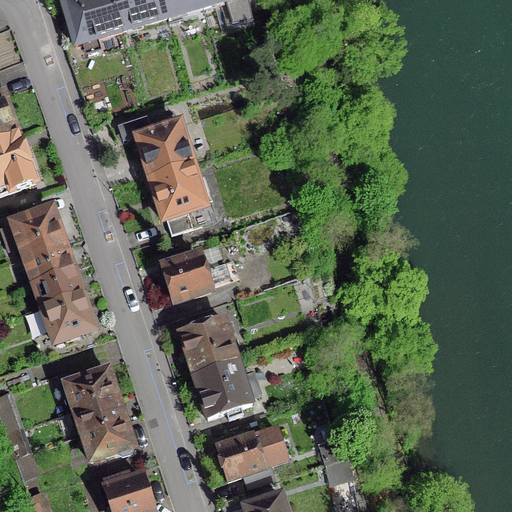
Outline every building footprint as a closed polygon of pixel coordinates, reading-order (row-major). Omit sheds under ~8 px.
[(74,48),(120,34),(166,21),(201,11),(229,3),(227,0),(80,0),(62,6),(74,48)] [(0,143),(15,138),(1,98),(0,98),(0,143)] [(157,119),(132,128),(148,180),(189,167),(177,129),(162,134),(157,119)] [(0,188),(5,187),(8,196),(33,186),(15,138),(0,143),(0,188)] [(195,185),(189,167),(148,180),(162,223),(164,222),(169,238),(200,228),(195,213),(203,210),(202,207),(209,205),(202,183),(195,185)] [(49,213),(11,226),(23,262),(62,249),(49,213)] [(62,249),(23,262),(32,286),(70,273),(62,249)] [(197,259),(161,270),(173,306),(209,295),(208,291),(234,283),(228,266),(202,274),(197,259)] [(70,273),(32,286),(40,310),(79,297),(70,273)] [(307,303),(302,304),(310,341),(334,333),(331,311),(336,310),(332,284),(310,289),(311,290),(304,291),(307,303)] [(40,310),(53,346),(91,333),(79,297),(40,310)] [(196,330),(177,336),(191,379),(236,365),(223,324),(222,324),(222,322),(211,326),(209,319),(194,324),(196,330)] [(236,365),(191,379),(205,423),(224,417),(226,423),(241,418),(239,412),(250,408),(249,406),(250,405),(245,391),(244,391),(236,365)] [(23,370),(0,377),(0,394),(28,386),(23,370)] [(106,375),(64,388),(72,414),(115,400),(106,375)] [(4,436),(19,431),(7,397),(0,399),(0,427),(3,436),(4,436)] [(115,400),(72,414),(80,439),(123,425),(115,400)] [(120,460),(128,457),(131,450),(123,425),(80,439),(89,464),(114,456),(120,460)] [(13,462),(29,457),(19,431),(4,436),(13,462)] [(225,485),(262,473),(262,471),(285,463),(275,432),(252,440),(251,439),(214,451),(225,485)] [(332,444),(334,449),(319,454),(323,468),(325,468),(343,462),(338,442),(332,444)] [(21,484),(37,479),(29,457),(13,462),(21,484)] [(343,462),(325,468),(333,511),(354,511),(346,462),(343,462)] [(150,511),(140,479),(122,485),(120,479),(101,485),(109,511),(150,511)] [(283,511),(279,499),(277,499),(275,497),(268,499),(267,502),(243,510),(243,511),(283,511)] [(43,511),(41,503),(31,506),(32,511),(43,511)]
